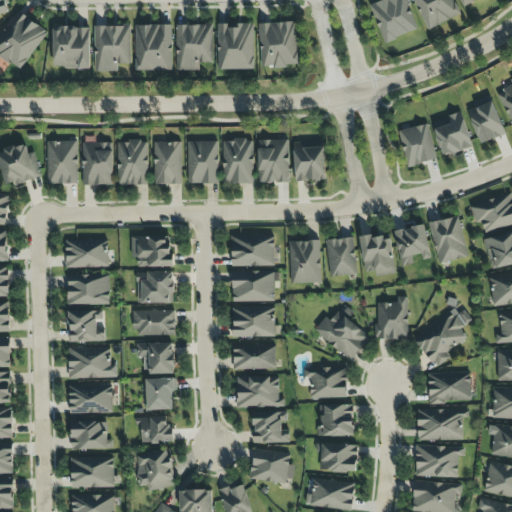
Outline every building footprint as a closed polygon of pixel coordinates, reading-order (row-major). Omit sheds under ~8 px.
[(0,0),(0,15),(9,14),(5,0),(0,0)] [(418,30),(405,0),(382,0),(369,5),(384,43),(418,30)] [(460,15),(452,0),(413,0),(426,30),(460,15)] [(0,56),(20,71),(47,32),(17,11),(0,34),(0,56)] [(295,22),(258,24),(260,68),(297,67),(295,22)] [(217,70),(254,70),(253,24),(217,25),(217,70)] [(171,25),(134,26),(135,71),(172,71),(171,25)] [(199,71),(199,64),(213,63),(212,25),(175,26),(176,71),(199,71)] [(94,72),(117,72),(116,64),(131,64),(130,26),(93,27),(94,72)] [(89,68),(90,28),(53,27),(52,68),(89,68)] [(511,124),(511,78),(511,79),(511,82),(511,86),(497,94),(511,124)] [(473,102),(475,107),(467,110),(480,144),(506,134),(490,95),(473,102)] [(473,147),(461,112),(431,123),(444,157),(473,147)] [(437,160),(427,124),(398,132),(407,168),(437,160)] [(223,185),(254,184),(253,140),(222,141),(223,185)] [(289,183),(288,140),(257,141),(258,184),(289,183)] [(47,185),(78,184),(77,141),(46,142),(47,185)] [(117,142),(117,186),(148,185),(147,141),(117,142)] [(113,185),(112,142),(81,143),(82,186),(113,185)] [(153,185),(181,185),(182,143),(154,142),(153,185)] [(187,142),(187,184),(218,184),(218,142),(187,142)] [(293,143),(294,182),(325,181),(324,143),(293,143)] [(0,168),(4,185),(13,182),(14,185),(40,179),(35,152),(28,154),(26,145),(0,150),(0,168)] [(9,193),(0,192),(0,224),(7,225),(9,193)] [(511,225),(511,194),(470,204),(474,224),(481,223),(483,232),(511,225)] [(468,257),(458,216),(428,224),(438,265),(468,257)] [(431,258),(423,225),(393,232),(401,266),(413,263),(412,256),(420,254),(422,261),(431,258)] [(0,261),(8,262),(7,231),(0,231),(0,261)] [(359,239),(365,273),(375,271),(376,277),(396,274),(389,233),(359,239)] [(511,233),(484,239),(490,269),(511,264),(511,233)] [(231,267),(274,267),(273,236),(231,237),(231,267)] [(137,268),(171,267),(171,237),(131,237),(131,258),(137,258),(137,268)] [(357,274),(352,237),(324,241),(330,278),(357,274)] [(107,240),(65,241),(66,268),(108,267),(107,240)] [(320,283),(319,241),(289,242),(290,284),(320,283)] [(0,297),(9,297),(8,267),(0,266),(0,297)] [(232,272),(232,302),(274,302),(274,289),(279,289),(279,271),(232,272)] [(174,303),(173,272),(137,273),(137,304),(174,303)] [(492,306),(511,304),(511,272),(489,275),(492,306)] [(109,305),(109,274),(67,275),(68,306),(109,305)] [(408,298),(397,298),(397,303),(375,303),(375,340),(407,340),(408,298)] [(0,332),(9,332),(8,302),(0,302),(0,332)] [(233,338),(275,337),(274,306),(232,307),(233,338)] [(353,361),(370,336),(346,320),(352,312),(343,306),(332,322),(324,317),(313,334),(353,361)] [(467,339),(460,328),(471,322),(462,307),(414,337),(434,368),(451,358),(447,351),(467,339)] [(68,342),(104,342),(104,311),(68,312),(68,342)] [(175,311),(133,312),(134,337),(175,336),(175,311)] [(496,344),(511,342),(511,311),(499,312),(500,335),(495,335),(496,344)] [(0,337),(0,367),(10,367),(9,337),(0,337)] [(145,375),(174,374),(174,343),(136,344),(137,358),(145,358),(145,375)] [(232,345),(233,370),(275,370),(275,345),(232,345)] [(69,379),(116,378),(116,364),(110,365),(110,347),(68,349),(69,379)] [(498,381),(511,381),(511,350),(497,351),(498,381)] [(310,399),(347,398),(346,367),(304,368),(304,378),(309,378),(310,399)] [(0,404),(10,404),(10,373),(0,372),(0,404)] [(470,372),(428,374),(428,403),(471,402),(470,372)] [(237,408),(284,407),(284,399),(279,399),(278,377),(236,377),(237,408)] [(145,379),(146,411),(172,410),(172,392),(175,392),(175,379),(145,379)] [(68,386),(69,414),(112,413),(112,406),(114,406),(113,385),(68,386)] [(493,420),(511,420),(511,388),(493,388),(493,420)] [(318,436),(353,437),(353,406),(318,405),(318,436)] [(0,438),(12,438),(11,408),(0,408),(0,438)] [(417,441),(462,440),(462,418),(468,418),(468,410),(417,411),(417,441)] [(253,444),(289,443),(289,431),(285,431),(285,412),(252,413),(253,444)] [(140,444),(171,442),(170,417),(139,418),(140,444)] [(71,451),(112,449),(112,440),(108,440),(107,422),(71,423),(71,451)] [(511,458),(511,427),(489,424),(488,435),(493,436),(491,456),(511,458)] [(0,474),(13,474),(12,443),(0,443),(0,474)] [(319,472),(356,473),(357,445),(316,444),(316,453),(320,453),(319,472)] [(457,478),(458,457),(464,457),(464,447),(416,446),(416,477),(457,478)] [(148,492),(176,486),(167,449),(133,457),(140,487),(146,486),(148,492)] [(249,479),(292,485),(295,466),(288,465),(290,455),(253,450),(249,479)] [(71,489),(114,487),(113,457),(70,458),(71,489)] [(484,493),(511,498),(511,466),(489,462),(484,493)] [(0,509),(13,509),(13,478),(0,478),(0,509)] [(354,483),(312,480),(312,492),(307,492),(306,507),(352,510),(354,483)] [(462,484),(413,482),(411,511),(455,511),(456,493),(461,494),(462,484)] [(251,511),(244,484),(219,490),(225,511),(251,511)] [(212,511),(212,490),(179,490),(179,511),(171,511),(171,505),(157,505),(156,511),(212,511)] [(115,511),(115,495),(71,496),(71,511),(115,511)] [(477,511),(480,511),(511,511),(511,505),(480,499),(477,511)]
